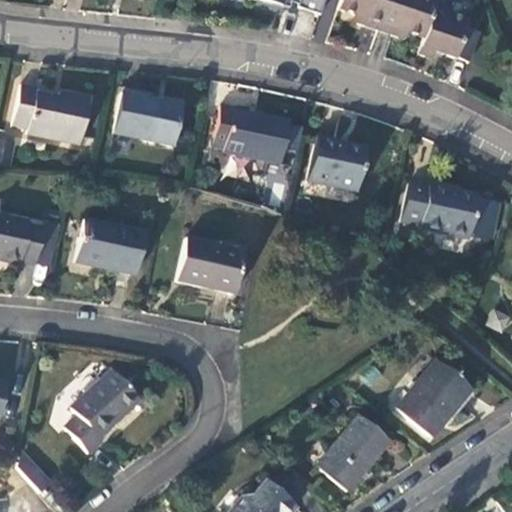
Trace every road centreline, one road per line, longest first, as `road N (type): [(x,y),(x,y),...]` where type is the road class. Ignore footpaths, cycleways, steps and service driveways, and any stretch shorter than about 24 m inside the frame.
road 1 (tertiary): [(0,27),(309,73),(435,110),(511,149)]
road 2 (residential): [(0,320),(177,343),(198,363),(212,388),(209,428),(110,511)]
road 3 (tertiary): [(408,511),(511,442)]
